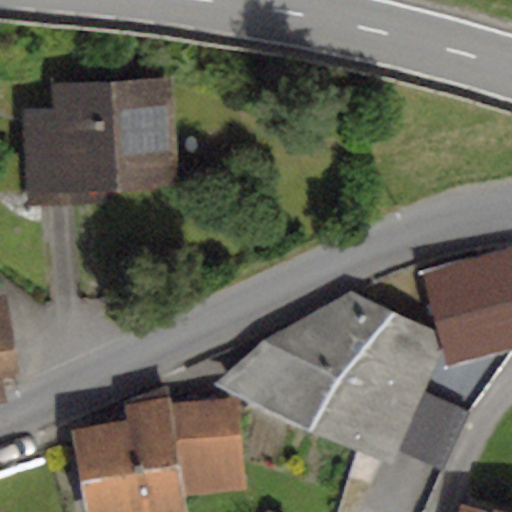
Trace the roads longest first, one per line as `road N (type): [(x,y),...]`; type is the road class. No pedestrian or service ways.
road 1 (residential): [(0,424),(353,254),(511,204)]
road 2 (tertiary): [(511,69),(345,25),(197,0)]
